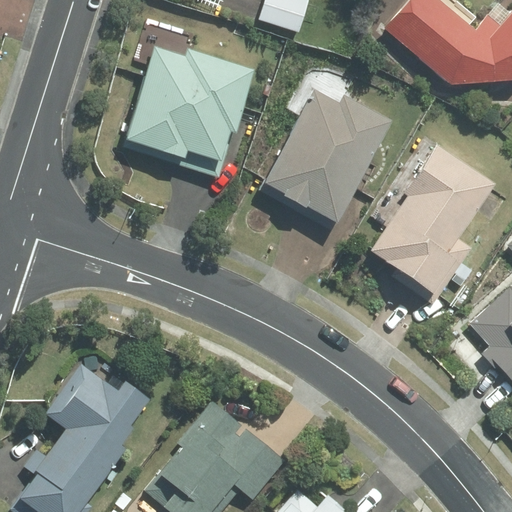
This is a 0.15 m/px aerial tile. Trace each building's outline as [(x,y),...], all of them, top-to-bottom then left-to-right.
[(294,36),(305,1),(301,0),(259,0),(252,23),(294,36)] [(429,0),(402,0),(375,30),(438,90),(507,85),(511,79),(511,4),(492,27),(481,18),(466,34),(429,0)] [(211,182),(248,72),(180,49),(177,58),(146,48),(112,148),(211,182)] [(324,233),(384,124),(336,98),(332,105),(305,89),(250,188),(263,195),(261,199),(324,233)] [(448,237),(484,188),(426,148),(374,221),(380,225),(357,257),(426,306),(466,250),(448,237)] [(511,291),(510,294),(504,288),(462,324),(483,349),(476,355),(511,397),(511,291)] [(42,465),(12,506),(19,511),(79,511),(130,443),(125,439),(138,422),(134,419),(154,392),(129,375),(120,387),(82,359),(46,409),(67,424),(39,463),(42,465)] [(175,511),(219,511),(243,485),(255,495),(287,457),(249,425),(214,397),(178,440),(182,443),(145,487),(175,511)] [(354,511),(350,506),(330,490),(318,504),(298,486),(275,511),(354,511)]
